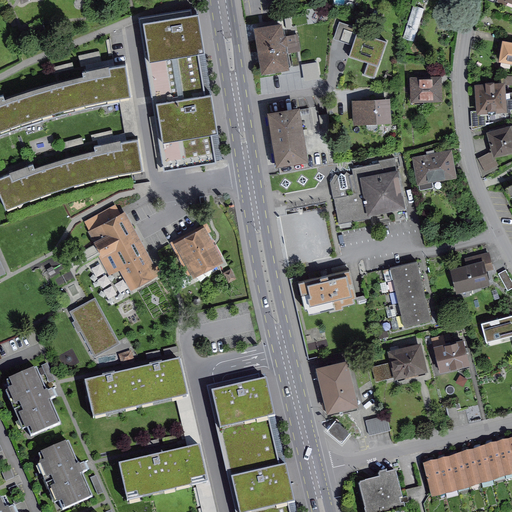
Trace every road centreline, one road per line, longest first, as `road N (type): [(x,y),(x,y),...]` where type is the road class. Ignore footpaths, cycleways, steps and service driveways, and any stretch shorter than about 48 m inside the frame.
road 1 (primary): [(312,472),(237,102)]
road 2 (residential): [(511,260),(477,190),(462,124),(473,0)]
road 3 (residential): [(312,472),(511,423)]
